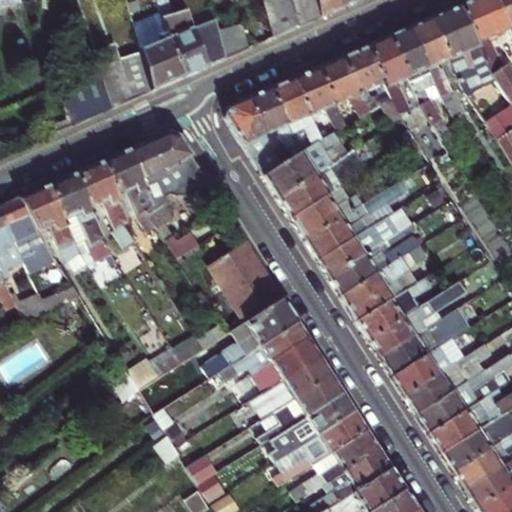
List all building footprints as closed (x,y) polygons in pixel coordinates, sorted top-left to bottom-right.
[(0,0),(0,10),(19,6),(17,0),(0,0)] [(79,0),(90,34),(107,28),(97,0),(79,0)] [(263,0),(275,39),(321,19),(316,0),(263,0)] [(316,0),(321,19),(341,10),(338,0),(316,0)] [(360,2),(359,0),(338,0),(341,10),(360,2)] [(495,0),(477,0),(460,8),(471,32),(490,74),(510,105),(511,108),(511,68),(508,63),(504,65),(491,40),(511,30),(495,0)] [(511,0),(495,0),(511,30),(511,32),(511,0)] [(460,8),(430,21),(447,60),(458,85),(470,103),(476,98),(473,93),(484,85),(462,36),(471,32),(460,8)] [(218,21),(194,30),(187,10),(171,17),(162,20),(168,41),(184,79),(229,60),(221,32),(218,21)] [(430,21),(410,30),(434,84),(439,96),(452,115),(460,109),(451,96),(439,71),(437,71),(435,66),(447,60),(430,21)] [(251,50),(244,26),(221,32),(229,60),(251,50)] [(434,84),(410,30),(388,39),(406,80),(417,104),(441,141),(449,134),(441,121),(442,119),(427,98),(424,89),(434,84)] [(366,49),(387,98),(388,97),(400,116),(413,136),(421,131),(407,110),(398,92),(395,93),(392,86),(406,80),(388,39),(366,49)] [(168,41),(140,52),(152,93),(184,79),(168,41)] [(378,103),(387,98),(366,49),(342,60),(366,112),(378,103)] [(140,52),(100,67),(113,110),(152,93),(140,52)] [(342,60),(318,70),(334,107),(349,101),(356,118),(366,112),(342,60)] [(318,70),(292,82),(308,118),(325,111),(335,132),(342,127),(334,107),(318,70)] [(271,91),(287,128),(299,122),(310,148),(319,142),(308,118),(292,82),(271,91)] [(85,86),(62,95),(74,127),(97,118),(85,86)] [(282,144),(271,150),(279,168),(299,155),(287,128),(271,91),(249,101),(265,137),(278,131),(282,144)] [(387,98),(378,103),(390,122),(400,116),(388,97),(387,98)] [(265,137),(249,101),(230,109),(226,119),(252,160),(265,151),(260,139),(265,137)] [(511,108),(510,105),(482,122),(511,166),(511,108)] [(310,148),(299,155),(279,168),(264,177),(273,191),(277,199),(331,162),(324,151),(339,141),(333,133),(319,142),(310,148)] [(147,145),(130,152),(153,206),(143,211),(151,224),(176,261),(198,246),(189,233),(176,242),(165,225),(172,221),(164,207),(165,198),(169,195),(175,197),(178,197),(184,197),(189,196),(193,194),(208,185),(179,140),(166,137),(147,145)] [(291,220),(329,194),(322,183),(362,156),(356,146),(331,162),(277,199),(285,210),(291,220)] [(117,158),(103,164),(117,199),(129,194),(135,209),(123,215),(127,224),(121,227),(129,238),(151,224),(143,211),(153,206),(130,152),(117,158)] [(91,169),(76,176),(90,211),(102,205),(113,233),(108,236),(118,251),(131,242),(129,238),(121,227),(127,224),(123,215),(117,199),(103,164),(91,169)] [(409,173),(388,187),(393,194),(414,180),(409,173)] [(114,262),(99,240),(102,238),(90,211),(76,176),(67,180),(50,187),(64,221),(74,246),(86,241),(96,262),(104,257),(109,265),(114,262)] [(298,231),(306,243),(375,196),(368,186),(347,199),(339,187),(329,194),(291,220),(298,231)] [(72,275),(85,266),(74,246),(64,221),(50,187),(39,193),(19,201),(38,232),(48,227),(57,249),(58,248),(72,275)] [(312,253),(317,262),(365,230),(358,221),(367,215),(365,212),(373,208),(374,210),(395,197),(393,194),(388,187),(375,196),(306,243),(312,253)] [(358,221),(365,230),(387,217),(401,207),(395,197),(374,210),(373,208),(365,212),(367,215),(358,221)] [(7,233),(12,244),(38,232),(19,201),(0,209),(0,217),(1,220),(4,219),(10,231),(7,233)] [(0,217),(0,267),(10,263),(4,248),(12,244),(7,233),(10,231),(4,219),(1,220),(0,217)] [(323,270),(329,279),(381,245),(382,246),(387,243),(386,242),(398,234),(387,217),(365,230),(317,262),(323,270)] [(386,242),(387,243),(390,247),(406,237),(402,231),(398,234),(386,242)] [(381,245),(329,279),(336,291),(340,296),(419,245),(414,237),(383,257),(380,254),(385,250),(382,246),(381,245)] [(349,311),(356,323),(404,293),(396,281),(438,254),(428,239),(419,245),(340,296),(349,311)] [(282,300),(247,245),(208,270),(242,326),(282,300)] [(375,351),(380,360),(416,338),(409,328),(421,321),(423,323),(434,315),(439,322),(472,301),(478,298),(506,280),(493,261),(415,311),(368,341),(375,351)] [(0,295),(8,312),(15,308),(0,275),(0,295)] [(368,341),(415,311),(409,302),(435,285),(429,276),(404,293),(356,323),(363,333),(368,341)] [(44,311),(36,293),(23,299),(32,317),(44,311)] [(237,363),(249,356),(297,324),(282,300),(242,326),(229,334),(238,346),(223,356),(225,359),(200,376),(206,384),(224,372),(237,363)] [(388,372),(392,378),(438,348),(484,319),(472,301),(439,322),(416,338),(380,360),(388,372)] [(297,324),(249,356),(255,365),(250,368),(255,374),(259,371),(308,340),(297,324)] [(198,343),(203,351),(225,337),(220,329),(198,343)] [(267,393),(271,390),(320,359),(316,352),(308,340),(259,371),(267,384),(263,387),(267,393)] [(400,390),(404,398),(451,368),(438,348),(392,378),(400,390)] [(154,371),(159,379),(182,365),(176,357),(154,371)] [(147,376),(133,385),(137,392),(138,393),(159,379),(154,371),(146,359),(139,364),(147,376)] [(279,412),(285,409),(332,378),(329,373),(320,359),(271,390),(279,402),(274,405),(279,412)] [(412,410),(416,416),(473,380),(461,362),(451,368),(404,398),(412,410)] [(237,363),(224,372),(229,379),(242,371),(237,363)] [(473,380),(416,416),(424,428),(428,435),(479,402),(472,393),(502,373),(496,365),(473,380)] [(133,385),(121,366),(113,372),(130,398),(137,392),(133,385)] [(332,378),(285,409),(279,412),(272,417),(279,427),(255,442),(260,449),(288,431),(291,429),(343,395),(341,392),(332,378)] [(242,395),(249,404),(260,397),(253,387),(242,395)] [(479,402),(428,435),(441,455),(501,417),(511,409),(511,393),(504,398),(498,390),(479,402)] [(274,465),(301,449),(356,415),(351,408),(343,395),(291,429),(288,431),(293,439),(268,456),(274,465)] [(151,414),(143,420),(159,443),(166,438),(163,433),(154,418),(151,414)] [(356,415),(301,449),(307,459),(273,482),(278,490),(332,456),(367,433),(364,428),(356,415)] [(441,455),(453,474),(511,436),(511,434),(501,417),(441,455)] [(176,431),(173,427),(163,433),(166,438),(174,451),(194,439),(185,426),(176,431)] [(367,433),(332,456),(336,464),(294,492),(301,502),(343,474),(379,451),(375,445),(367,433)] [(511,436),(453,474),(465,493),(511,462),(511,461),(505,451),(511,447),(511,436)] [(312,507),(315,511),(326,511),(391,469),(385,461),(379,451),(343,474),(349,483),(312,507)] [(205,503),(223,491),(202,458),(184,469),(205,503)] [(511,462),(465,493),(476,511),(511,487),(511,462)] [(374,511),(405,492),(391,469),(326,511),(374,511)] [(511,511),(511,487),(476,511),(477,511),(511,511)] [(415,511),(417,511),(405,492),(374,511),(415,511)]
